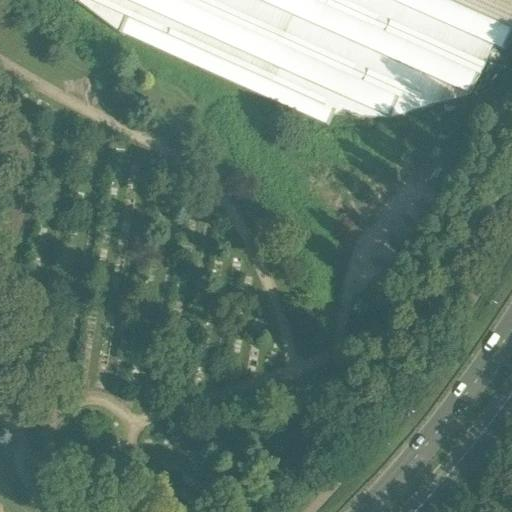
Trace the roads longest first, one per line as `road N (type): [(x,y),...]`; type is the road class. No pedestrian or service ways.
road 1 (track): [(511,168),(462,247),(421,269),(377,237),(312,148)]
road 2 (primary): [(511,327),(455,409),(364,511)]
road 3 (primary): [(413,511),(511,388)]
